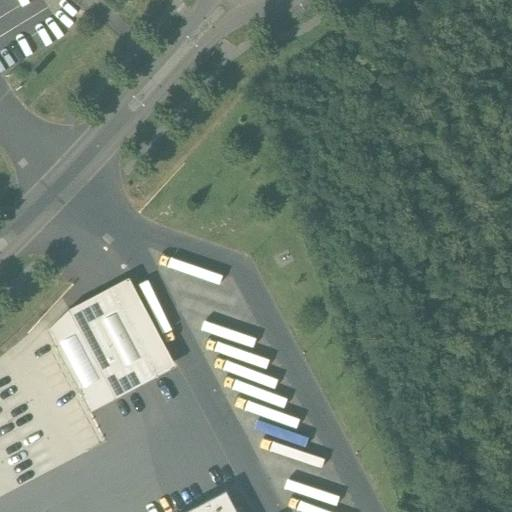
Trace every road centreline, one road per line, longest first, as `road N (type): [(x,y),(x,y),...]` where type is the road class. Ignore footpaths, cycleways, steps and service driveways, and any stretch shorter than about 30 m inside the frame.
road 1 (unclassified): [(0,270),(242,5)]
road 2 (unclassified): [(217,0),(58,184),(0,238)]
